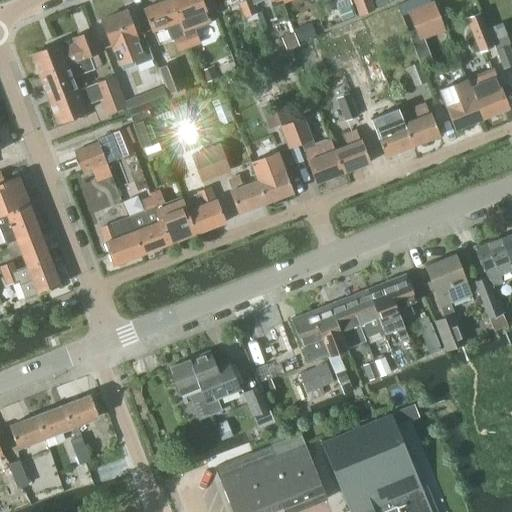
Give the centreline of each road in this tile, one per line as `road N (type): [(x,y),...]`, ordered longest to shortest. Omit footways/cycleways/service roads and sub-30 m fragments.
road 1 (residential): [(93,288),(0,45)]
road 2 (tertiary): [(112,339),(335,251)]
road 3 (residential): [(93,288),(316,202)]
road 4 (residential): [(316,202),(511,126)]
road 5 (tertiary): [(335,251),(511,184)]
road 6 (residential): [(91,347),(153,511)]
